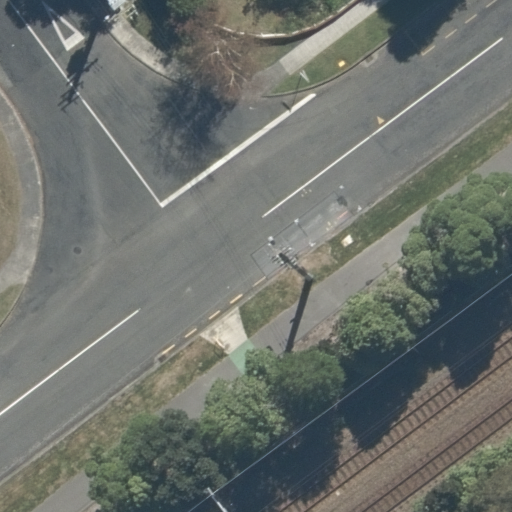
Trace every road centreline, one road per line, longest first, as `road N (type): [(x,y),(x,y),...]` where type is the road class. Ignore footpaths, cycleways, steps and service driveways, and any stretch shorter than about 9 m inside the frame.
road 1 (tertiary): [(199,257),(511,24)]
road 2 (residential): [(199,257),(1,0)]
road 3 (tertiary): [(0,409),(199,257)]
